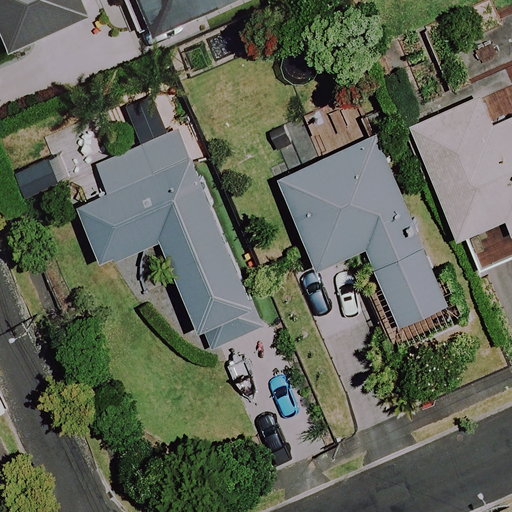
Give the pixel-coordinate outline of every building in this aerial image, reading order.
[(150,0),(162,28),(226,0),(150,0)] [(511,70),(411,117),(482,270),(511,256),(511,70)] [(172,121),(160,87),(119,101),(131,135),(172,121)] [(268,326),(190,129),(102,164),(113,191),(84,202),(107,259),(169,234),(214,348),(268,326)] [(452,296),(380,134),(284,177),(322,264),(373,241),(407,317),(452,296)]
